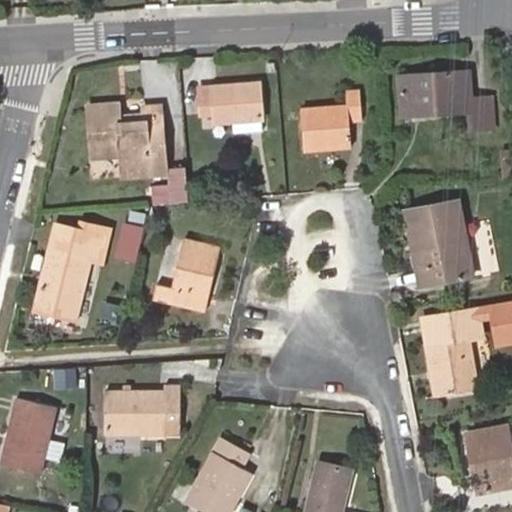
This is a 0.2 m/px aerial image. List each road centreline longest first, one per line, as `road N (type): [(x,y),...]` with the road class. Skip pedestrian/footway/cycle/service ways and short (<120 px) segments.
road 1 (residential): [(27,41),(452,20),(491,2)]
road 2 (residential): [(414,511),(385,358),(324,345)]
road 3 (residential): [(27,41),(0,201)]
